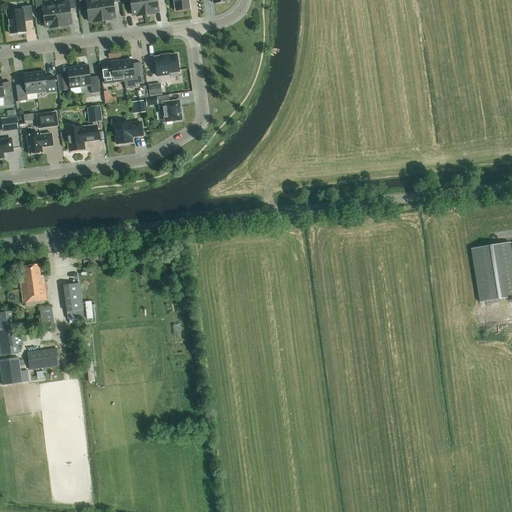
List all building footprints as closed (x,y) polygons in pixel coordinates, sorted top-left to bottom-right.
[(50,29),(59,27),(55,5),(42,6),(41,0),(34,0),(36,14),(43,13),(45,28),(50,27),(50,29)] [(67,0),(68,3),(55,5),(59,27),(67,26),(67,25),(71,24),(69,9),(76,9),(74,0),(67,0)] [(93,22),(102,21),(99,0),(86,0),(85,0),(78,0),(80,8),(86,7),(89,21),(93,21),(93,22)] [(99,0),(102,21),(111,20),(110,18),(115,18),(113,3),(120,2),(119,0),(99,0)] [(137,16),(146,15),(143,0),(123,0),(124,2),(130,1),(132,15),(137,15),(137,16)] [(143,0),(146,15),(154,14),(154,12),(159,12),(157,0),(143,0)] [(173,0),(175,11),(190,9),(188,0),(173,0)] [(22,10),(7,12),(10,34),(25,32),(24,22),(33,21),(31,6),(21,7),(22,10)] [(169,54),(160,56),(160,57),(154,58),(157,76),(168,75),(168,72),(179,71),(176,54),(169,56),(169,54)] [(132,60),(121,61),(124,81),(125,81),(126,89),(136,87),(135,83),(143,82),(140,62),(132,64),(132,60)] [(111,64),(102,66),(104,84),(113,82),(124,81),(121,61),(110,63),(111,64)] [(88,66),(78,67),(80,87),(90,86),(91,94),(100,92),(98,76),(90,77),(89,76),(88,66)] [(67,69),(69,88),(80,87),(78,67),(67,69)] [(45,72),(34,73),(37,93),(47,92),(47,93),(57,91),(54,77),(46,78),(45,72)] [(25,85),(16,86),(18,102),(27,100),(27,94),(37,93),(34,73),(23,74),(25,85)] [(65,74),(58,75),(60,91),(67,90),(65,74)] [(1,78),(0,77),(0,98),(3,98),(5,106),(13,105),(11,92),(3,93),(1,78)] [(160,83),(148,85),(149,97),(162,95),(160,83)] [(103,90),(104,102),(111,101),(109,89),(103,90)] [(168,95),(156,97),(158,110),(163,109),(165,122),(182,120),(181,113),(180,107),(179,101),(169,102),(168,95)] [(145,99),(146,106),(153,105),(152,98),(145,99)] [(143,101),(136,102),(137,113),(145,112),(143,101)] [(101,121),(99,106),(87,108),(89,123),(101,121)] [(35,114),(38,129),(58,126),(56,111),(35,114)] [(18,131),(16,117),(1,119),(3,133),(18,131)] [(114,124),(116,145),(131,142),(131,137),(142,135),(140,122),(129,124),(129,122),(114,124)] [(66,129),(69,151),(84,149),(83,141),(86,140),(86,141),(97,140),(96,126),(81,128),(81,127),(66,129)] [(40,135),(40,134),(27,136),(29,155),(43,153),(42,148),(53,146),(52,134),(40,135)] [(0,139),(0,159),(3,159),(2,152),(6,151),(6,153),(13,152),(11,139),(1,141),(1,140),(0,139)] [(470,249),(479,302),(511,296),(511,257),(509,242),(470,249)] [(20,280),(23,303),(46,300),(43,277),(41,277),(39,265),(21,267),(23,280),(20,280)] [(79,283),(63,286),(66,312),(83,310),(79,283)] [(39,306),(39,330),(51,330),(51,306),(39,306)] [(13,311),(0,312),(0,355),(19,353),(18,346),(23,345),(22,335),(16,336),(13,311)] [(56,348),(27,352),(29,370),(58,366),(56,348)] [(19,357),(0,359),(0,370),(2,385),(23,382),(19,357)]
